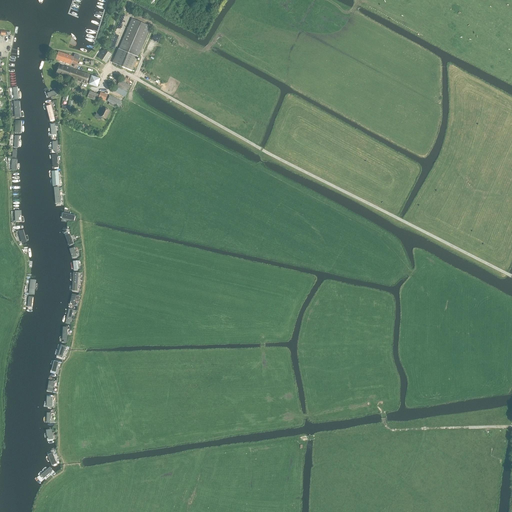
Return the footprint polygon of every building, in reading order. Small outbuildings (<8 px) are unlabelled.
[(112,62),(132,71),(138,56),(151,26),(132,18),(119,48),(112,62)] [(104,49),(98,58),(106,63),(112,54),(104,49)] [(56,59),(71,64),(72,63),(77,65),(80,56),(75,54),(74,56),(59,51),(56,59)] [(58,74),(87,84),(90,74),(75,69),(61,64),(58,74)] [(89,83),(98,86),(101,77),(92,74),(89,83)] [(117,87),(127,92),(130,86),(120,80),(117,87)] [(98,92),(89,88),(87,95),(95,98),(98,92)] [(105,101),(108,94),(101,92),(98,98),(105,101)] [(121,100),(111,96),(109,101),(119,106),(121,100)] [(47,106),(51,120),(59,118),(58,116),(56,117),(52,104),(47,106)] [(100,115),(97,113),(95,117),(101,120),(103,117),(106,119),(110,110),(103,107),(100,115)] [(69,310),(65,323),(70,325),(74,312),(69,310)] [(47,472),(40,478),(42,481),(50,474),(47,472)]
